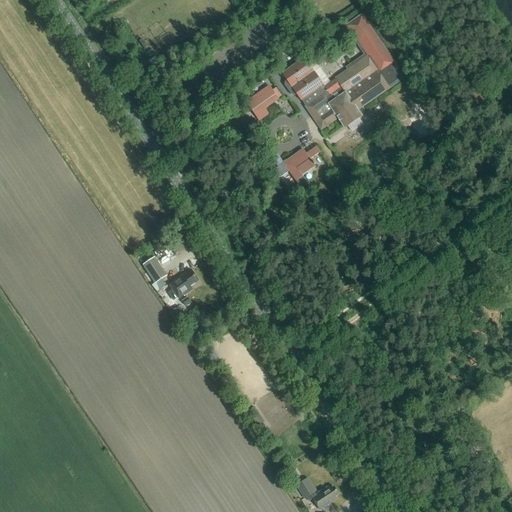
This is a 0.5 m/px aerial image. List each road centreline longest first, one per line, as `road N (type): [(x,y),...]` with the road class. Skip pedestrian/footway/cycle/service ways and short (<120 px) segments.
road 1 (tertiary): [(396,511),(54,0)]
road 2 (track): [(305,355),(511,201)]
